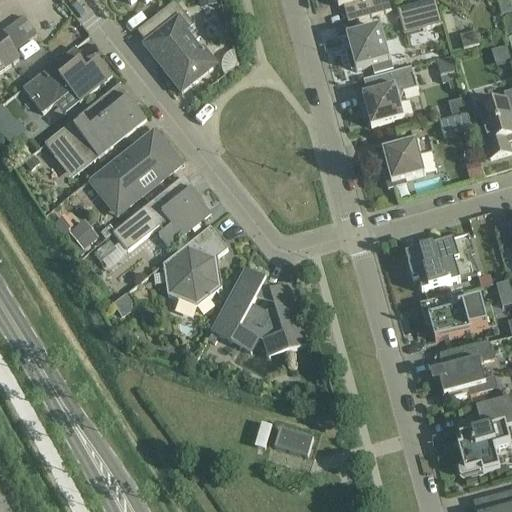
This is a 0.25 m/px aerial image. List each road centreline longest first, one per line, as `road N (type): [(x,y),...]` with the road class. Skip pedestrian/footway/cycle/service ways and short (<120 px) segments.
road 1 (residential): [(355,233),(275,246),(80,0)]
road 2 (residential): [(432,511),(358,241)]
road 3 (residential): [(355,233),(293,0)]
road 4 (residential): [(358,241),(511,196)]
road 5 (secondary): [(138,511),(96,443),(59,402)]
road 6 (secondary): [(59,402),(111,511)]
